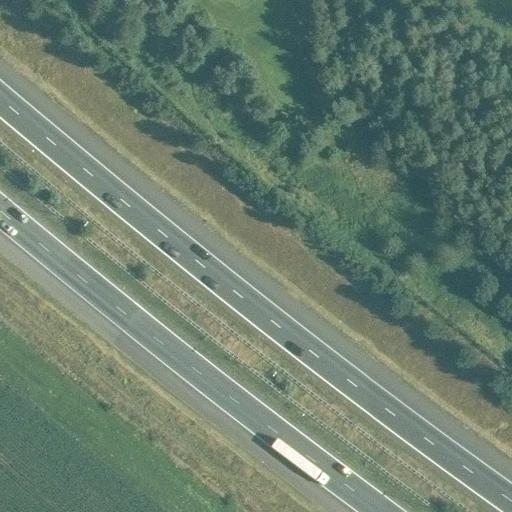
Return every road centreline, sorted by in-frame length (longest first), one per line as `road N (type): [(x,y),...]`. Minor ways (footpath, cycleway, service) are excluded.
road 1 (motorway): [(511,501),(367,397),(0,96)]
road 2 (motorway): [(0,206),(383,511)]
